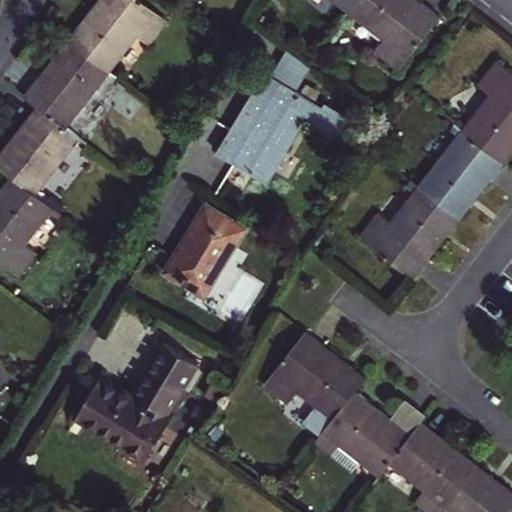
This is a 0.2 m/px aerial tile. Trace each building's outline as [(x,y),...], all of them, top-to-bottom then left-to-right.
[(143,0),(98,0),(69,39),(111,71),(138,37),(150,45),(169,20),(143,0)] [(335,0),(349,10),(356,0),(335,0)] [(421,0),(356,0),(349,10),(386,38),(375,50),(400,68),(441,15),(421,0)] [(69,39),(26,95),(38,106),(67,127),(111,71),(69,39)] [(286,46),(268,75),(293,91),(310,64),(308,63),(286,46)] [(492,93),(468,123),(463,129),(505,161),(511,152),(511,69),(499,60),(480,84),(492,93)] [(231,132),(218,154),(259,180),(300,117),(310,123),(334,137),(346,117),(323,102),(320,108),(293,91),(268,75),(262,71),(253,86),(259,90),(237,122),(231,119),(225,128),(231,132)] [(259,90),(253,86),(231,119),(237,122),(259,90)] [(67,127),(38,106),(0,154),(0,165),(12,176),(36,194),(79,137),(67,127)] [(455,123),(463,129),(468,123),(460,117),(455,123)] [(451,129),(459,135),(463,129),(455,123),(451,129)] [(231,132),(225,128),(211,150),(218,154),(231,132)] [(460,218),(505,161),(463,129),(459,135),(419,186),(460,218)] [(36,194),(12,176),(0,191),(0,259),(20,276),(39,252),(27,242),(50,212),(54,207),(36,194)] [(419,186),(411,180),(406,187),(414,192),(419,186)] [(361,235),(415,276),(460,218),(419,186),(414,192),(392,220),(380,211),(361,235)] [(192,282),(206,290),(245,226),(208,204),(200,217),(198,216),(183,240),(188,243),(179,256),(175,254),(165,270),(190,286),(192,282)] [(54,207),(50,212),(58,218),(62,213),(54,207)] [(366,376),(307,329),(265,383),(290,402),(300,390),(333,416),(356,389),(366,376)] [(163,348),(195,367),(198,362),(166,342),(163,348)] [(100,376),(77,415),(147,458),(172,418),(166,415),(195,367),(163,348),(134,395),(100,376)] [(394,418),(356,389),(333,416),(316,441),(334,455),(343,445),(380,474),(390,462),(412,432),(394,418)] [(409,398),(394,418),(412,432),(422,420),(429,411),(409,398)] [(416,501),(431,511),(441,511),(447,506),(479,464),(422,420),(412,432),(390,462),(425,489),(416,501)] [(511,511),(511,489),(479,464),(447,506),(455,511),(511,511)]
